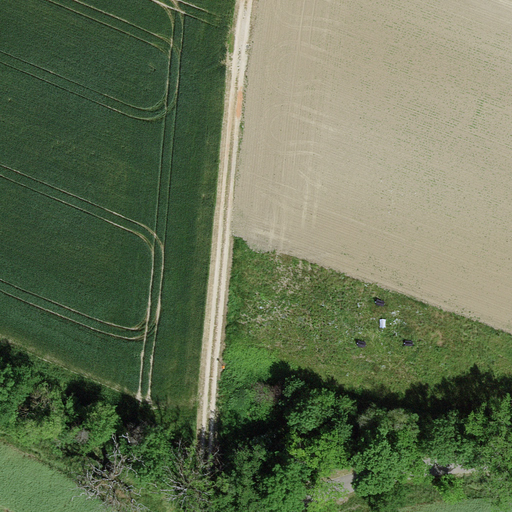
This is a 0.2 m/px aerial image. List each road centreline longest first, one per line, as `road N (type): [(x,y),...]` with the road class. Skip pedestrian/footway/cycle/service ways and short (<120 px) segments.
road 1 (track): [(198,511),(246,0)]
road 2 (unclassified): [(277,511),(383,475),(511,461)]
